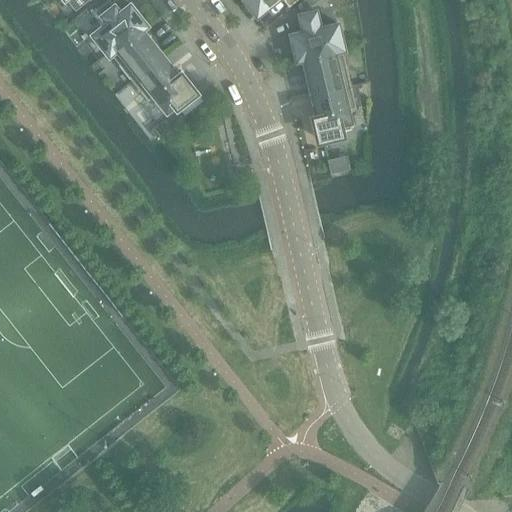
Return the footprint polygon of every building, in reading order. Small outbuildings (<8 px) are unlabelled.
[(109,53),(145,24),(130,4),(119,12),(109,0),(106,0),(97,8),(107,22),(93,33),(109,53)] [(301,0),(247,0),(260,16),(280,0),(285,0),(292,8),(301,0)] [(359,46),(356,22),(309,29),(312,53),(359,46)] [(163,56),(141,29),(146,25),(145,24),(109,53),(109,54),(117,47),(139,75),(163,56)] [(354,83),(349,48),(360,47),(359,46),(312,53),(318,52),(323,87),(354,83)] [(197,90),(182,70),(177,74),(163,56),(139,75),(162,104),(171,97),(178,105),(197,90)] [(359,120),(354,83),(323,87),(326,103),(321,104),(325,129),(349,126),(349,121),(359,120)] [(159,124),(152,130),(158,137),(165,131),(159,124)] [(347,157),(328,161),(330,173),(350,169),(347,157)]
